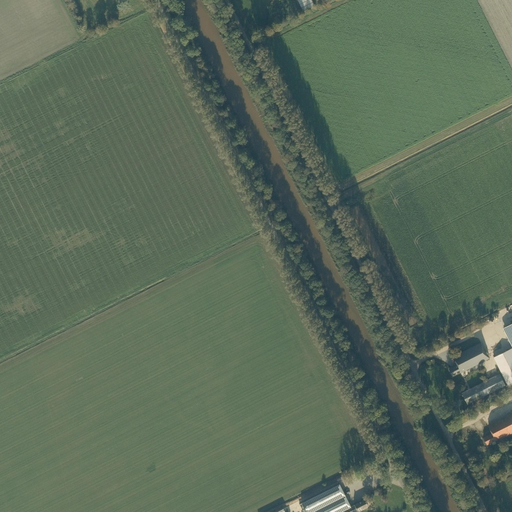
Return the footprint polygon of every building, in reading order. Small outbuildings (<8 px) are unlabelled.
[(311,0),(297,0),(303,12),(315,6),(311,0)] [(511,383),(511,323),(503,328),(511,346),(511,347),(493,358),(507,386),(511,383)] [(460,373),(489,359),(481,343),(454,357),(458,365),(449,370),(452,376),(460,372),(460,373)] [(467,405),(505,386),(500,374),(462,393),(467,405)] [(495,442),(511,432),(511,413),(489,425),(492,434),(484,438),(487,445),(494,441),(495,442)] [(339,484),(301,503),(306,511),(350,511),(353,511),(352,510),(351,507),(339,484)] [(354,505),(351,507),(352,510),(355,508),(357,511),(367,505),(364,500),(354,506),(354,505)]
